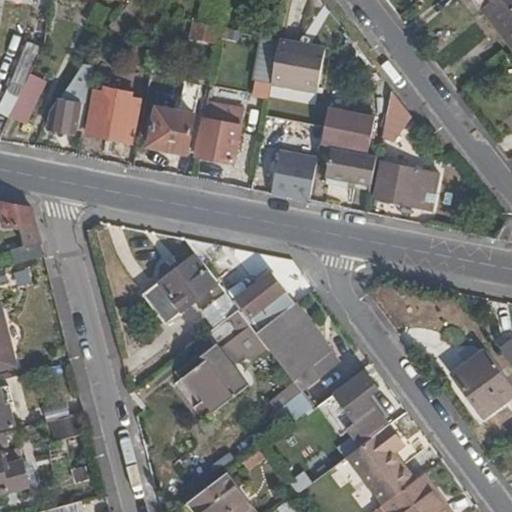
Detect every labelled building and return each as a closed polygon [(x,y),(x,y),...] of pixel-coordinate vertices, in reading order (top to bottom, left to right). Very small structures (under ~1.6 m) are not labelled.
[(221,30),(221,28),(226,0),(205,0),(201,25),(221,30)] [(511,0),(476,0),(511,46),(511,0)] [(199,35),(219,39),(221,30),(201,25),(199,35)] [(0,80),(0,110),(10,115),(21,93),(30,73),(44,45),(22,35),(0,80)] [(281,39),(272,84),(316,93),(325,48),(281,39)] [(71,85),(90,89),(98,47),(71,85)] [(487,62),(490,66),(506,54),(503,50),(487,62)] [(21,93),(10,115),(26,123),(48,82),(30,73),(21,93)] [(186,154),(199,88),(185,85),(179,113),(158,109),(150,146),(186,154)] [(132,143),(140,101),(96,92),(88,134),(132,143)] [(404,109),(392,93),(383,135),(400,137),(404,109)] [(59,102),(51,113),(49,128),(76,132),(82,103),(61,99),(59,102)] [(202,121),(196,156),(232,163),(243,111),(206,105),(202,121)] [(333,149),(329,175),(374,183),(379,157),(370,155),(378,116),(363,113),(363,116),(329,109),(321,147),(333,149)] [(318,156),(281,149),(272,191),(309,198),(318,156)] [(375,198),(434,208),(441,173),(382,162),(375,198)] [(16,265),(42,258),(29,210),(0,204),(0,224),(1,228),(16,224),(21,248),(13,250),(16,265)] [(165,324),(216,286),(194,256),(143,295),(165,324)] [(289,368),(321,343),(322,342),(271,275),(238,299),(237,298),(233,301),(239,309),(249,323),(277,359),(280,356),(289,368)] [(233,301),(228,295),(208,310),(215,319),(218,316),(222,322),(226,318),(228,317),(239,309),(233,301)] [(249,323),(239,309),(228,317),(240,330),(249,323)] [(165,391),(193,429),(247,387),(220,351),(241,336),(226,318),(222,322),(206,335),(218,351),(165,391)] [(0,368),(11,365),(0,322),(0,368)] [(511,371),(511,335),(495,347),(511,371)] [(280,362),(303,392),(338,365),(321,343),(289,368),(280,356),(277,359),(280,362)] [(483,417),(511,395),(511,385),(487,352),(453,377),(483,417)] [(361,447),(389,426),(368,398),(378,391),(365,372),(335,394),(356,423),(348,428),(361,447)] [(290,385),(267,401),(272,409),(296,393),(290,385)] [(279,434),(314,407),(303,392),(268,419),(279,434)] [(356,423),(335,394),(328,400),(348,428),(356,423)] [(0,400),(0,430),(12,427),(5,404),(1,405),(0,400)] [(73,424),(84,421),(82,413),(71,415),(73,424)] [(385,504),(413,483),(389,452),(401,443),(389,426),(361,447),(348,457),(385,504)] [(0,447),(1,447),(0,442),(0,493),(26,487),(16,450),(0,454),(0,447)] [(297,494),(311,484),(302,472),(288,482),(297,494)] [(189,502),(196,511),(254,511),(226,475),(189,502)] [(385,504),(384,505),(389,511),(446,511),(433,493),(436,490),(424,475),(413,483),(385,504)] [(283,511),(297,511),(289,500),(280,507),(283,511)] [(82,511),(80,503),(43,511),(82,511)]
